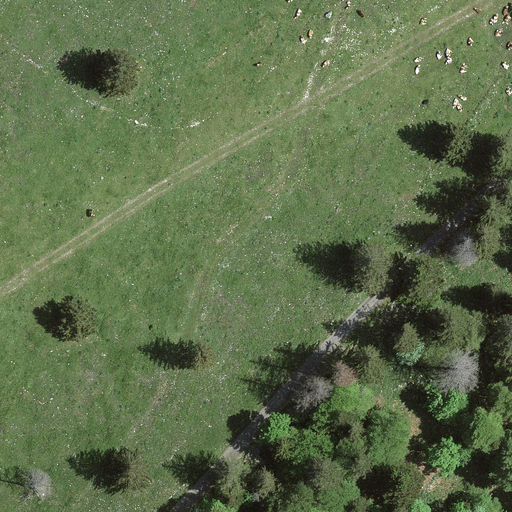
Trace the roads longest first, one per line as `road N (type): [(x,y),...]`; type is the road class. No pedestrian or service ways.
road 1 (track): [(497,0),(400,47),(0,282)]
road 2 (unclassified): [(511,171),(351,323),(177,511)]
